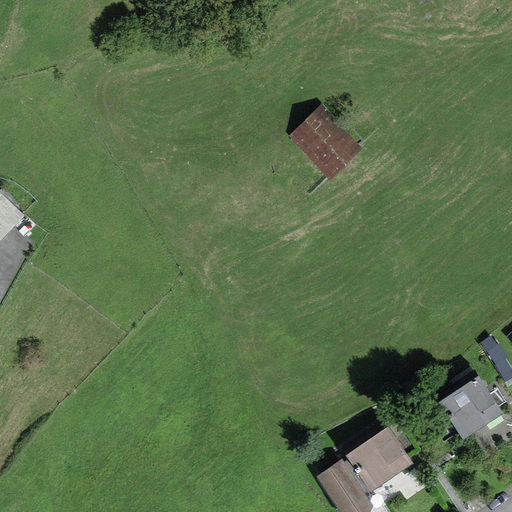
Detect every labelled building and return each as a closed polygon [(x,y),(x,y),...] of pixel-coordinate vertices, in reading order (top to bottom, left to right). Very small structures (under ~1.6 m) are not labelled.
[(320,96),(286,127),(325,169),(358,139),(320,96)] [(0,233),(25,207),(1,183),(0,183),(0,233)] [(474,367),(436,392),(462,431),(500,405),(474,367)] [(385,418),(342,444),(366,483),(410,456),(385,418)] [(339,452),(317,466),(346,511),(347,511),(370,498),(339,452)]
